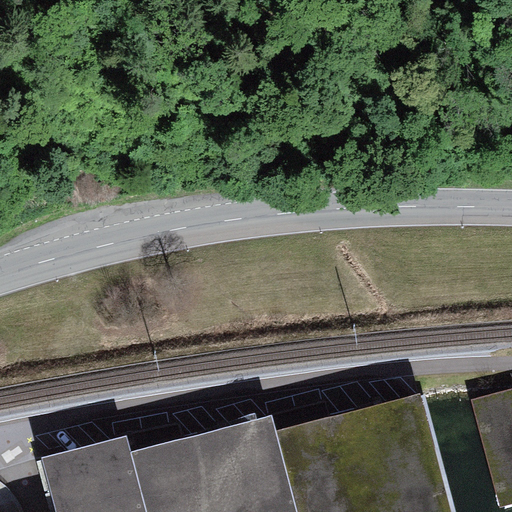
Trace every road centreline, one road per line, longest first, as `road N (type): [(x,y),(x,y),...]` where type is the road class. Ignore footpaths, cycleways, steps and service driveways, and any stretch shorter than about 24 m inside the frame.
road 1 (primary): [(511,207),(254,216),(100,243),(0,277)]
road 2 (track): [(511,124),(358,45),(235,0)]
